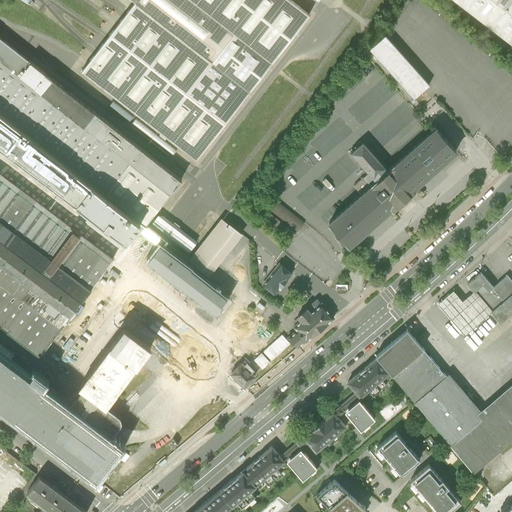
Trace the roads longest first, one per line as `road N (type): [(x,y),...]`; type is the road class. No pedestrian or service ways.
road 1 (secondary): [(511,181),(359,319)]
road 2 (secondary): [(372,333),(511,209)]
road 3 (secondary): [(250,411),(138,511)]
road 4 (secondary): [(263,426),(372,333)]
road 5 (secondary): [(359,319),(250,411)]
road 6 (residential): [(108,511),(0,426)]
road 7 (secondary): [(162,511),(263,426)]
